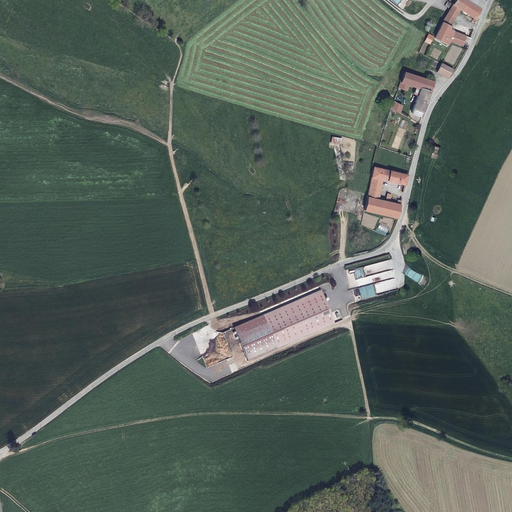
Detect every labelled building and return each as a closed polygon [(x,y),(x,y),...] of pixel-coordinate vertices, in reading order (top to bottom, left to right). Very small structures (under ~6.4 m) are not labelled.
[(476,18),(481,9),(480,9),(465,0),(455,0),(453,4),(459,9),(476,19),(476,18)] [(465,0),(480,9),(485,0),(465,0)] [(416,13),(420,8),(413,3),(409,9),(416,13)] [(449,41),(453,31),(449,29),(449,28),(450,26),(442,22),(435,37),(447,45),(449,41)] [(463,43),(466,36),(453,31),(449,41),(462,46),(463,43)] [(430,44),(433,36),(428,34),(424,41),(430,44)] [(448,78),(453,69),(441,64),(437,72),(448,78)] [(423,111),(431,89),(433,82),(404,72),(400,82),(409,85),(416,87),(420,88),(417,95),(413,107),(423,111)] [(399,113),(401,106),(393,101),(390,108),(399,113)] [(421,116),(423,111),(413,107),(411,113),(421,116)] [(387,180),(390,171),(373,167),(371,177),(382,179),(387,180)] [(405,185),(407,175),(390,171),(387,180),(405,185)] [(378,200),(382,179),(371,177),(367,197),(378,200)] [(397,218),(400,205),(389,202),(386,201),(378,200),(367,197),(364,210),(397,218)] [(334,323),(320,291),(262,316),(234,328),(248,361),(276,349),(334,323)]
